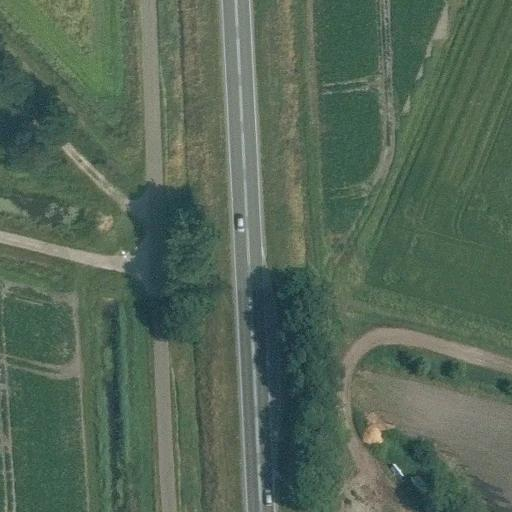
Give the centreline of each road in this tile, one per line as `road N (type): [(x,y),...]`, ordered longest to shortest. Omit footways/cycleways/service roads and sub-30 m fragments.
road 1 (trunk): [(259,511),(234,0)]
road 2 (unclassified): [(169,511),(146,0)]
road 3 (track): [(511,368),(348,325)]
road 4 (track): [(158,273),(0,236)]
road 5 (track): [(0,89),(106,190)]
